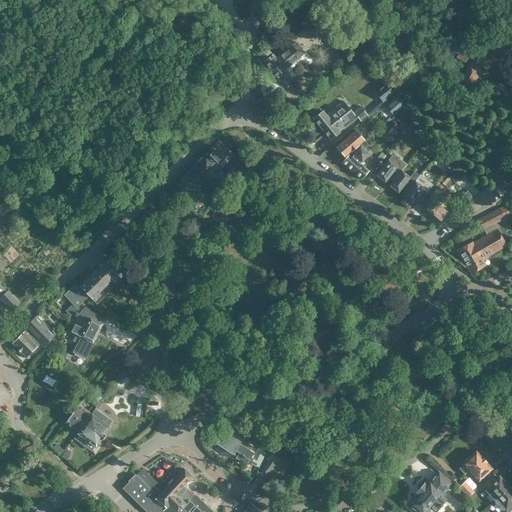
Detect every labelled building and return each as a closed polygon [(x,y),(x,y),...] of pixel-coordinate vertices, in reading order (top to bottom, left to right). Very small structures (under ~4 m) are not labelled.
[(282,34),(290,28),(286,23),(278,29),(282,34)] [(298,46),(295,43),(275,60),(272,56),(272,57),(268,52),(261,57),(265,62),(264,62),(284,85),(290,79),(286,75),(287,74),(284,70),(304,53),(301,50),(299,52),(296,48),(298,46)] [(462,51),(456,60),(465,65),(471,56),(462,51)] [(469,65),(460,82),(472,89),(482,71),(469,65)] [(382,103),(393,94),(385,85),(375,93),(382,103)] [(393,118),(407,106),(398,96),(384,107),(393,118)] [(313,119),(329,140),(357,118),(360,122),(368,116),(360,107),(352,113),(343,102),(325,116),(322,112),(313,119)] [(410,121),(404,130),(409,134),(415,125),(410,121)] [(393,122),(385,131),(390,136),(398,126),(393,122)] [(364,141),(363,140),(360,136),(356,131),(350,136),(336,147),(338,148),(337,151),(340,154),(342,154),(346,157),(349,154),(364,141)] [(438,144),(430,137),(424,144),(432,151),(438,144)] [(220,167),(219,168),(220,168),(233,155),(218,141),(205,154),(220,167)] [(349,154),(346,157),(346,158),(342,163),(352,171),(359,163),(361,161),(362,161),(370,152),(361,145),(353,154),(352,156),(349,154)] [(206,192),(209,189),(223,175),(219,170),(215,174),(214,173),(219,168),(220,167),(205,154),(198,162),(195,158),(178,175),(182,179),(176,185),(195,204),(202,197),(203,197),(207,194),(206,192)] [(388,160),(376,175),(385,182),(388,178),(392,181),(401,170),(406,165),(392,155),(388,160)] [(359,163),(352,171),(361,180),(368,171),(359,163)] [(451,170),(459,180),(463,176),(455,167),(451,170)] [(401,170),(392,181),(389,185),(398,192),(401,188),(406,192),(414,181),(417,177),(413,173),(410,177),(402,171),(401,171),(401,170)] [(459,180),(451,170),(447,174),(454,183),(459,180)] [(414,181),(406,192),(402,196),(411,203),(414,199),(419,202),(433,185),(419,174),(417,177),(414,181)] [(445,175),(439,182),(444,186),(450,180),(445,175)] [(464,205),(471,196),(466,191),(459,200),(464,205)] [(458,250),(470,273),(485,265),(481,259),(506,246),(497,230),(495,231),(492,225),(504,218),(503,216),(511,211),(511,203),(500,208),(478,220),(483,229),(484,229),(488,235),(472,244),(471,243),(458,250)] [(437,225),(448,213),(438,204),(433,209),(428,204),(422,212),(437,225)] [(13,213),(6,219),(14,230),(22,224),(13,213)] [(100,267),(98,269),(97,270),(95,268),(94,270),(107,284),(121,270),(107,256),(98,265),(100,267)] [(81,286),(81,287),(89,295),(86,299),(89,302),(93,299),(97,303),(105,295),(100,291),(107,284),(94,270),(91,273),(93,274),(81,286)] [(0,298),(11,310),(18,304),(0,284),(0,298)] [(75,285),(70,291),(65,296),(77,308),(86,299),(89,295),(81,287),(79,289),(75,285)] [(101,325),(104,318),(84,308),(78,314),(89,320),(87,325),(85,324),(83,328),(75,324),(71,332),(77,335),(74,341),(78,343),(73,353),(86,359),(94,343),(93,342),(102,325),(101,325)] [(25,328),(26,329),(40,343),(44,347),(55,336),(36,317),(25,328)] [(26,357),(40,343),(26,329),(12,343),(26,357)] [(38,374),(41,377),(48,370),(45,367),(38,374)] [(0,406),(12,396),(0,383),(0,406)] [(79,405),(72,414),(85,423),(91,414),(79,405)] [(85,423),(72,414),(65,423),(78,433),(85,423)] [(85,423),(89,426),(105,438),(107,435),(106,434),(111,427),(109,427),(112,423),(101,415),(98,419),(92,414),(91,414),(85,423)] [(105,438),(89,426),(85,423),(78,433),(84,438),(82,441),(93,449),(95,446),(97,447),(102,440),(103,440),(105,438)] [(236,451),(241,444),(240,443),(242,439),(235,435),(238,430),(230,425),(214,448),(230,458),(235,450),(236,451)] [(236,451),(239,453),(236,458),(246,464),(254,452),(250,450),(253,446),(244,441),(242,444),(241,444),(236,451)] [(52,449),(60,455),(63,450),(55,445),(52,449)] [(266,465),(271,469),(274,464),(283,471),(291,460),(276,448),(267,459),(269,461),(266,465)] [(71,452),(67,449),(61,457),(66,460),(70,457),(71,452)] [(479,481),(491,469),(476,452),(463,464),(464,464),(459,468),(465,474),(469,470),(479,481)] [(253,459),(251,464),(258,468),(264,457),(259,454),(256,461),(253,459)] [(123,488),(147,511),(149,509),(152,511),(201,511),(188,500),(193,495),(183,485),(192,476),(184,469),(157,496),(135,474),(128,481),(129,482),(123,488)] [(439,474),(435,478),(429,486),(425,483),(420,490),(422,491),(410,505),(417,511),(426,511),(450,483),(439,474)] [(484,490),(494,500),(509,486),(500,476),(491,484),(488,480),(479,488),(483,492),(484,490)] [(473,492),(464,483),(459,488),(468,497),(473,492)] [(511,501),(511,489),(509,486),(494,500),(503,510),(501,511),(507,511),(511,508),(511,506),(510,504),(511,501)]
